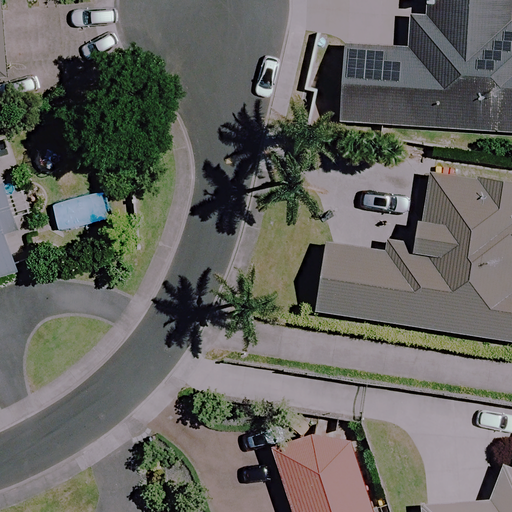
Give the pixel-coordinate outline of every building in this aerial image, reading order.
[(475,138),(511,139),(511,28),(505,28),(505,0),(410,0),(408,53),(333,49),(330,112),(476,119),(475,138)] [(511,349),(511,187),(424,174),(411,256),(315,241),(303,316),(511,349)] [(0,287),(17,282),(1,225),(0,221),(0,287)] [(361,511),(332,424),(261,448),(282,511),(361,511)] [(511,511),(511,455),(499,500),(413,505),(412,511),(511,511)]
